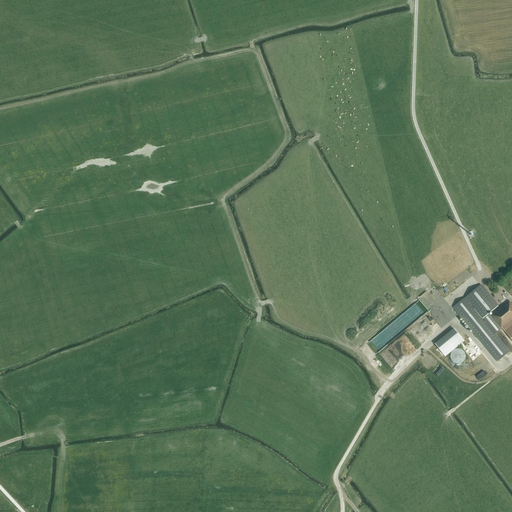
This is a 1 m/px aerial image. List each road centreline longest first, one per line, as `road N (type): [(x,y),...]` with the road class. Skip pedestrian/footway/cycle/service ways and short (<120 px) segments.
road 1 (track): [(342,511),(336,469),(385,386),(454,320)]
road 2 (track): [(447,414),(500,371),(454,320)]
road 3 (track): [(0,445),(61,436),(56,511)]
